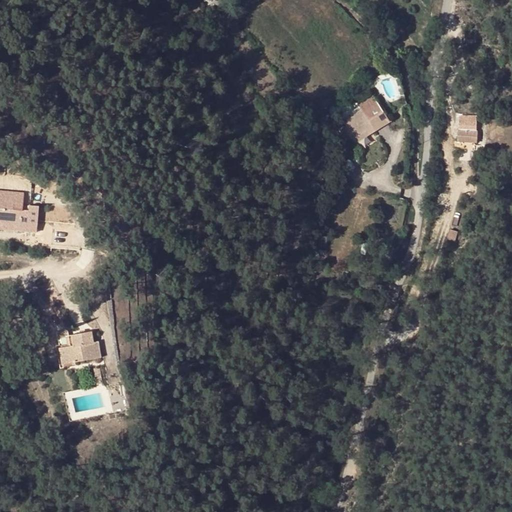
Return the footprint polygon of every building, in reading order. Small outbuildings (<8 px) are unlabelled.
[(367,108),(342,123),(353,141),(367,132),(369,136),(392,123),(374,95),(363,102),(367,108)] [(449,123),(448,134),(468,137),(471,125),(467,125),(470,113),(454,110),(449,123)] [(367,132),(353,141),(355,144),(369,136),(367,132)] [(15,192),(0,191),(0,229),(27,232),(28,226),(37,227),(39,207),(23,205),(24,193),(15,192)] [(68,331),(57,333),(62,364),(101,358),(98,342),(93,343),(91,332),(69,336),(68,331)]
